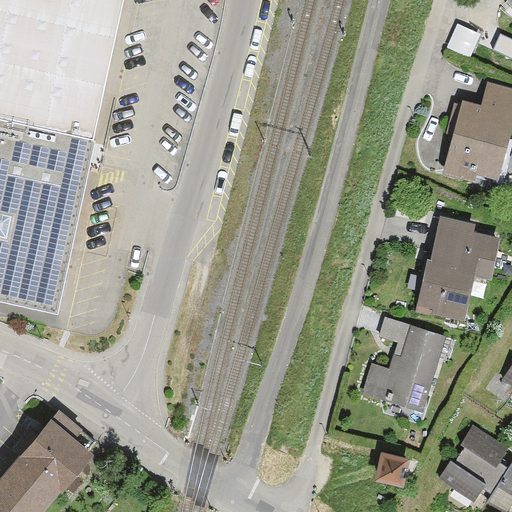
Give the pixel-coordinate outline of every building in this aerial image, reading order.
[(0,0),(0,297),(59,310),(123,0),(0,0)] [(463,21),(456,37),(474,45),(481,28),(463,21)] [(483,104),(461,98),(445,168),(493,180),(511,101),(511,90),(488,85),(483,104)] [(443,225),(424,312),(464,321),(474,274),(489,277),(498,237),(443,225)] [(375,365),(367,396),(427,411),(447,333),(387,318),(382,339),(403,345),(396,371),(375,365)] [(34,511),(98,444),(59,411),(0,478),(0,511),(34,511)] [(511,511),(511,442),(511,443),(479,424),(447,477),(505,511),(511,511)] [(398,480),(404,451),(381,446),(375,475),(398,480)]
